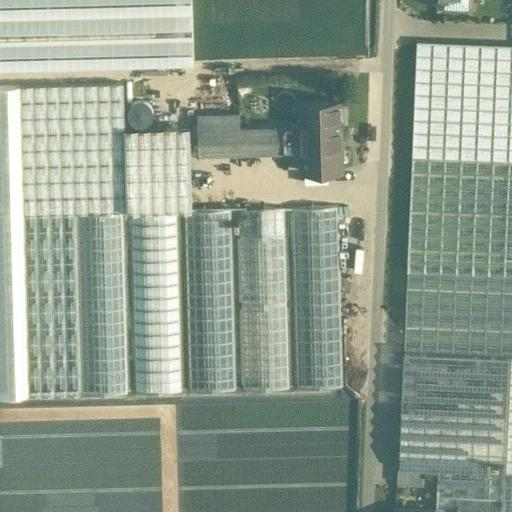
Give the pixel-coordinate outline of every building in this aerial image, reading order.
[(413,155),(511,159),(511,44),(417,40),(413,155)] [(237,85),(237,75),(216,75),(216,85),(237,85)] [(123,82),(20,85),(24,213),(76,212),(123,211),(127,210),(125,128),(123,82)] [(20,85),(0,85),(0,395),(29,395),(24,213),(20,85)] [(219,109),(239,108),(239,91),(191,92),(192,107),(219,106),(219,109)] [(338,101),(302,102),(303,126),(303,144),(304,171),(340,170),(339,122),(348,122),(348,104),(338,104),(338,101)] [(240,127),(240,114),(198,114),(199,154),(277,152),(276,145),(303,144),(303,126),(240,127)] [(189,126),(125,128),(127,210),(131,210),(177,209),(185,209),(192,209),(189,126)] [(389,407),(401,407),(511,411),(511,159),(413,155),(404,353),(392,353),(389,407)] [(338,205),(292,206),(297,387),(343,386),(338,205)] [(284,206),(238,208),(239,234),(285,233),(284,206)] [(192,209),(185,209),(190,390),(236,389),(231,208),(192,209)] [(177,209),(131,210),(135,392),(182,390),(177,209)] [(123,211),(76,212),(82,393),(128,392),(123,211)] [(76,212),(24,213),(29,395),(82,393),(76,212)] [(285,233),(239,234),(243,389),(289,387),(285,233)] [(511,511),(511,411),(401,407),(399,467),(424,469),(438,470),(436,510),(457,511),(458,495),(501,498),(500,511),(511,511)] [(30,423),(0,422),(0,464),(6,465),(6,461),(20,461),(20,455),(29,455),(30,423)] [(399,467),(398,468),(397,482),(423,483),(424,469),(399,467)] [(500,511),(501,498),(458,495),(457,511),(458,511),(457,511),(500,511)]
